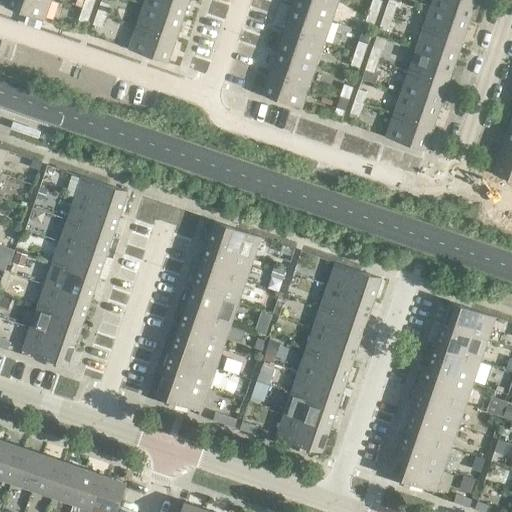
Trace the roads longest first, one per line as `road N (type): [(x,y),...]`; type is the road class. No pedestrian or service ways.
road 1 (residential): [(462,184),(419,182),(242,125),(209,94),(0,26)]
road 2 (residential): [(332,503),(399,305)]
road 3 (unclassified): [(332,503),(172,446)]
road 4 (residential): [(462,184),(511,32)]
road 5 (residential): [(100,418),(148,278)]
